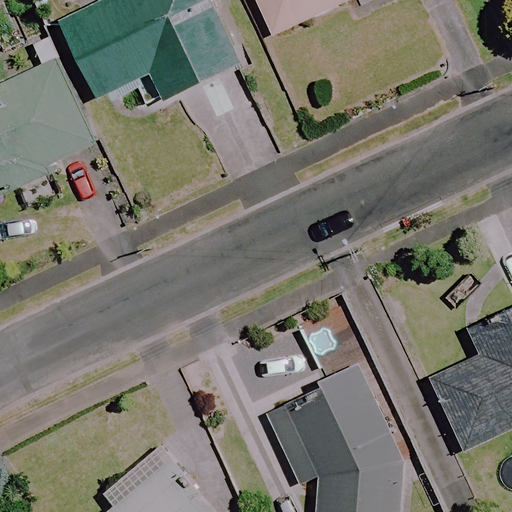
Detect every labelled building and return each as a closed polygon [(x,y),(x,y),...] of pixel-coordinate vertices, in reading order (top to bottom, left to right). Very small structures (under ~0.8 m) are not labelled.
[(237,68),(205,0),(113,0),(63,24),(99,102),(151,78),(163,103),(237,68)] [(354,0),(255,0),(273,38),(354,0)] [(95,146),(58,62),(0,87),(0,168),(3,167),(14,191),(58,172),(54,164),(95,146)] [(511,308),(467,329),(478,355),(429,377),(467,460),(511,438),(511,308)] [(401,511),(402,458),(361,371),(266,416),(299,487),(318,478),(316,511),(401,511)] [(213,511),(173,463),(112,511),(213,511)]
